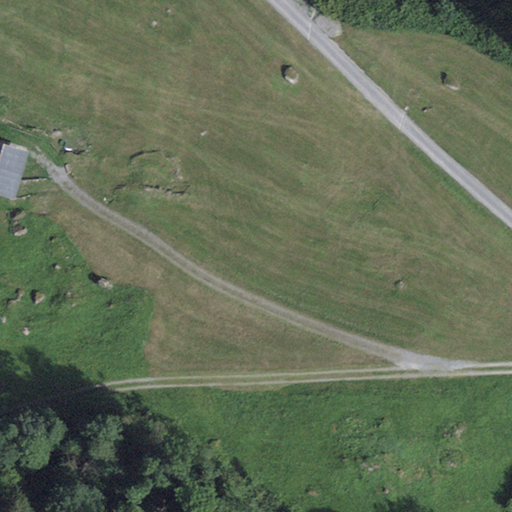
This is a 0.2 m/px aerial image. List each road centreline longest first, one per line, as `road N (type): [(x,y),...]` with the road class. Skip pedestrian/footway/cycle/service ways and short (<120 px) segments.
road 1 (track): [(0,415),(157,381),(511,367)]
road 2 (track): [(511,219),(280,0)]
